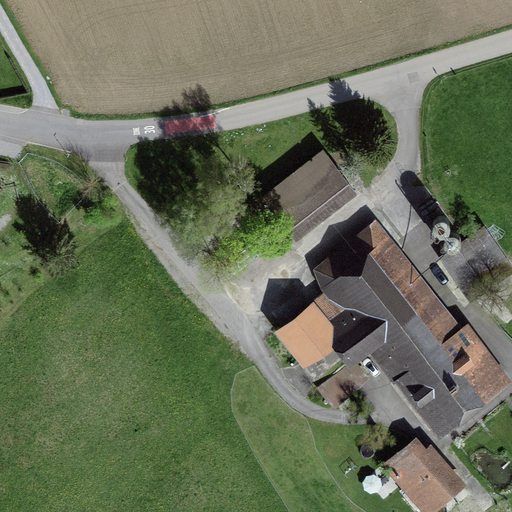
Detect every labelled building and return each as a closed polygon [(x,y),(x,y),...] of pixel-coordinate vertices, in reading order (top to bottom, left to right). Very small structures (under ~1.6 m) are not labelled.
[(324,152),(265,197),(290,230),(349,185),(324,152)] [(511,271),(484,229),(441,258),(459,286),(466,281),(476,295),(511,271)] [(491,384),(371,231),(320,270),(335,289),(282,330),(304,358),(333,336),(348,355),(372,336),(440,423),(491,384)] [(320,388),(334,404),(366,375),(352,360),(320,388)] [(414,441),(386,464),(427,511),(478,511),(467,498),(470,495),(430,448),(424,452),(414,441)]
